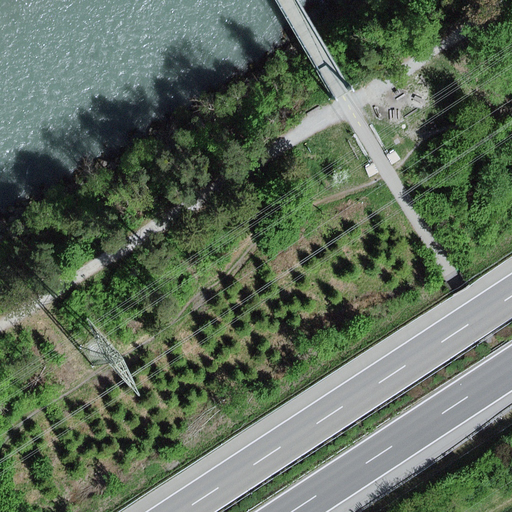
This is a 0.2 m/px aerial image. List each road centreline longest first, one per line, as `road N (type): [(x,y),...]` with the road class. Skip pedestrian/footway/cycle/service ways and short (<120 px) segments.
road 1 (track): [(0,329),(348,106)]
road 2 (motorway): [(511,299),(184,511)]
road 3 (track): [(348,106),(511,372)]
road 4 (motorway): [(297,511),(511,372)]
road 5 (track): [(348,106),(507,0)]
road 6 (track): [(286,0),(348,106)]
